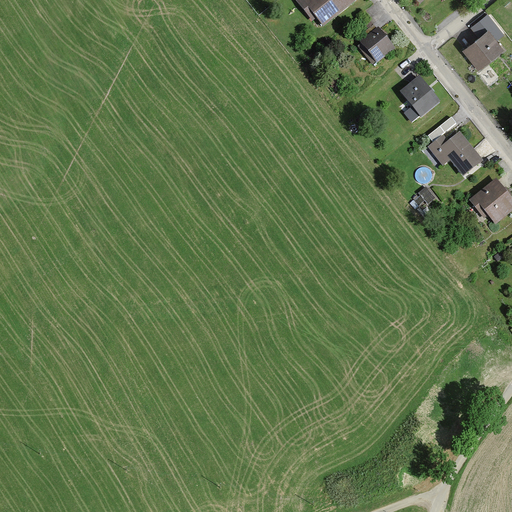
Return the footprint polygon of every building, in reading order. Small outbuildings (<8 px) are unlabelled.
[(301,0),(298,3),(322,32),(358,1),(356,0),(301,0)] [(395,53),(375,27),(354,43),(374,69),(395,53)] [(491,32),(465,52),(482,73),(508,53),(491,32)] [(417,78),(399,94),(422,120),(440,104),(417,78)] [(462,183),(484,166),(461,135),(439,152),(462,183)] [(511,213),(511,200),(496,183),(474,202),(497,228),(511,213)]
